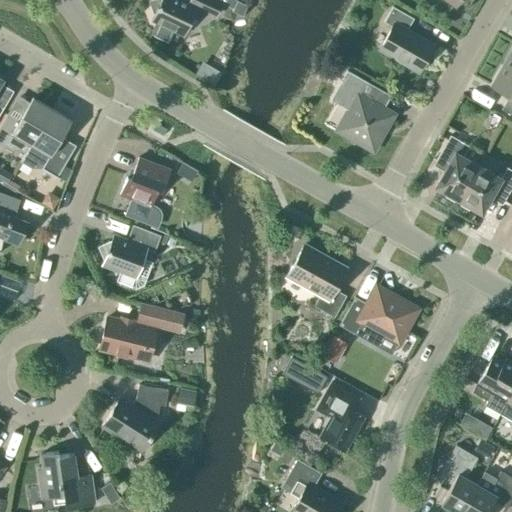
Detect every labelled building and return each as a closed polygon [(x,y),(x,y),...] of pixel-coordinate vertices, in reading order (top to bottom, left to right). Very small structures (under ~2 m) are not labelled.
[(189,0),(189,2),(185,0),(165,0),(164,3),(161,4),(161,3),(156,4),(157,6),(152,7),(154,14),(151,20),(159,24),(153,36),(168,43),(173,31),(183,35),(197,6),(216,15),(222,2),(216,0),(189,0)] [(232,10),(242,15),(246,5),(237,1),(232,10)] [(418,71),(433,45),(407,29),(414,18),(392,6),(383,22),(395,28),(383,51),(418,71)] [(221,72),(201,60),(193,74),(214,85),(221,72)] [(511,68),(504,64),(492,86),(511,97),(511,106),(508,113),(511,115),(511,68)] [(391,95),(356,76),(342,101),(349,105),(335,130),(373,151),(395,113),(384,107),(391,95)] [(25,153),(51,108),(32,97),(22,115),(11,109),(0,126),(0,143),(11,150),(13,145),(25,153)] [(70,120),(51,108),(25,153),(20,162),(31,168),(42,168),(56,176),(66,181),(71,169),(63,164),(75,145),(61,136),(70,120)] [(435,186),(458,199),(478,165),(463,156),(469,146),(450,135),(435,161),(445,167),(435,186)] [(155,205),(151,203),(157,189),(162,191),(170,170),(138,157),(130,177),(126,176),(119,194),(130,198),(124,214),(157,227),(160,218),(161,212),(159,208),(155,205)] [(191,180),(196,171),(182,163),(177,172),(191,180)] [(478,165),(458,199),(481,213),(492,194),(504,200),(511,186),(511,170),(507,167),(501,178),(478,165)] [(0,171),(0,179),(7,183),(11,174),(1,168),(0,171)] [(15,213),(20,199),(0,191),(0,236),(18,243),(26,222),(11,216),(12,212),(15,213)] [(111,248),(110,246),(106,249),(106,250),(101,252),(104,259),(102,265),(135,277),(146,248),(153,250),(159,235),(133,226),(128,239),(113,234),(111,241),(115,243),(114,247),(111,248)] [(334,317),(346,295),(334,289),(346,269),(303,245),(286,274),(320,293),(314,305),(334,317)] [(398,342),(417,309),(376,286),(368,303),(355,297),(339,325),(355,333),(362,321),(398,342)] [(135,320),(178,331),(182,314),(140,303),(135,320)] [(144,359),(151,328),(106,317),(99,348),(144,359)] [(324,354),(334,360),(344,342),(334,336),(324,354)] [(483,404),(500,413),(511,391),(511,362),(504,358),(499,369),(488,363),(472,392),(486,400),(483,404)] [(319,387),(326,376),(298,360),(291,371),(319,387)] [(319,436),(344,450),(364,416),(352,410),(359,397),(331,382),(315,410),(329,418),(319,436)] [(134,405),(120,396),(102,426),(141,450),(160,421),(156,419),(159,404),(165,405),(168,389),(138,384),(136,396),(139,398),(134,405)] [(195,390),(178,387),(175,403),(193,406),(195,390)] [(511,391),(500,413),(511,420),(511,391)] [(455,511),(460,511),(477,484),(465,477),(477,457),(456,445),(438,476),(451,484),(440,503),(455,511)] [(58,455),(58,451),(40,453),(42,466),(37,467),(41,498),(63,495),(65,506),(94,502),(90,474),(76,476),(73,453),(58,455)] [(292,511),(337,511),(343,503),(313,486),(321,472),(297,458),(283,482),(301,492),(290,511),(292,511)] [(477,484),(460,511),(486,511),(493,500),(507,508),(511,498),(511,477),(500,470),(488,490),(477,484)] [(113,483),(101,489),(107,504),(120,499),(113,483)]
